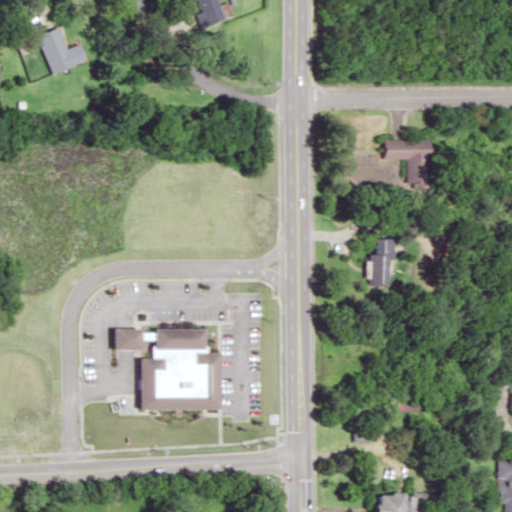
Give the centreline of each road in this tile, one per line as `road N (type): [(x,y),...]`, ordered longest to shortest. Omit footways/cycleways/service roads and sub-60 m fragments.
road 1 (secondary): [(299,511),(296,0)]
road 2 (residential): [(0,470),(299,458)]
road 3 (residential): [(511,97),(296,101)]
road 4 (residential): [(296,101),(258,102),(218,90),(185,69),(137,0)]
